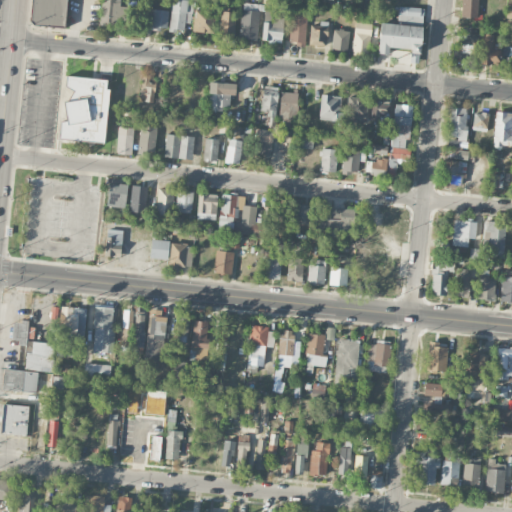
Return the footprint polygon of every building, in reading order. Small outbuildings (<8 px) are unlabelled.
[(31,0),(30,24),(64,26),(65,0),(31,0)] [(118,26),(118,19),(126,19),(126,7),(120,7),(120,0),(101,0),(101,26),(118,26)] [(172,0),(169,30),(188,33),(193,1),(182,0),(172,0)] [(478,18),(478,0),(461,0),(461,17),(478,18)] [(153,17),(152,29),(165,30),(167,4),(148,3),(147,17),(153,17)] [(422,26),(423,8),(398,7),(397,24),(422,26)] [(194,9),(193,32),(214,33),(215,10),(194,9)] [(257,40),(258,11),(241,10),(239,39),(257,40)] [(281,42),(283,12),(264,10),(262,40),(281,42)] [(219,38),(234,38),(235,13),(220,12),(219,38)] [(289,44),(305,44),(306,13),(290,12),(289,44)] [(328,22),(319,22),(319,26),(310,25),(309,45),(326,46),(328,22)] [(369,56),(371,24),(354,23),(352,55),(369,56)] [(378,54),(388,54),(388,48),(411,49),(410,63),(419,64),(421,26),(379,25),(378,54)] [(349,32),(333,30),(331,50),(347,51),(349,32)] [(498,66),(501,48),(492,47),(494,35),(485,34),(481,64),(498,66)] [(478,38),(458,37),(458,54),(478,55),(478,38)] [(59,139),(104,143),(108,89),(106,89),(106,80),(66,76),(65,89),(72,89),(71,102),(66,102),(64,122),(60,122),(59,139)] [(154,77),(142,76),(140,100),(152,101),(154,77)] [(235,84),(209,83),(208,110),(230,110),(230,95),(235,96),(235,84)] [(269,112),(268,117),(275,118),(278,88),(263,86),(260,111),(269,112)] [(289,121),(290,116),(296,116),(297,93),(280,93),(279,121),(289,121)] [(319,120),(339,121),(341,96),(320,95),(319,120)] [(367,98),(346,98),(346,124),(366,124),(367,98)] [(389,101),(371,100),(370,122),(388,123),(389,101)] [(411,106),(394,104),(386,184),(394,185),(397,160),(409,162),(410,149),(407,149),(411,106)] [(465,140),(467,108),(450,108),(448,139),(465,140)] [(488,113),(473,112),(472,130),(487,131),(488,113)] [(511,112),(494,112),(494,146),(511,146),(511,112)] [(138,153),(155,153),(156,126),(139,126),(138,153)] [(133,128),(118,127),(116,154),(132,155),(133,128)] [(271,155),(272,130),(255,130),(254,155),(271,155)] [(192,160),(194,137),(166,134),(164,157),(192,160)] [(313,136),(300,134),(298,147),(310,149),(313,136)] [(217,162),(218,139),(204,139),(203,161),(217,162)] [(239,165),(243,141),(228,139),(225,163),(239,165)] [(466,141),(454,141),(453,160),(465,160),(466,141)] [(385,154),(385,146),(374,145),(374,153),(385,154)] [(336,173),(336,150),(321,149),(320,172),(336,173)] [(358,174),(359,150),(343,149),(341,173),(358,174)] [(365,175),(385,175),(386,161),(366,160),(365,175)] [(461,184),(462,161),(444,161),(444,184),(461,184)] [(501,188),(503,176),(491,175),(489,187),(501,188)] [(109,184),(107,207),(125,209),(127,185),(109,184)] [(145,214),(146,187),(131,186),(129,213),(145,214)] [(172,215),(173,189),(157,188),(156,215),(172,215)] [(193,192),(177,191),(176,213),(192,213),(193,192)] [(216,220),(217,194),(198,194),(197,220),(216,220)] [(236,226),(237,210),(242,210),(242,196),(221,195),(219,225),(236,226)] [(295,223),(310,225),(312,206),(296,204),(295,223)] [(354,233),(355,210),(325,209),(324,220),(318,219),(318,232),(354,233)] [(260,237),(262,224),(236,220),(234,233),(260,237)] [(468,239),(475,239),(475,221),(453,221),(453,246),(467,246),(468,239)] [(506,223),(485,221),(482,250),(493,251),(492,258),(503,258),(506,223)] [(121,257),(122,230),(106,230),(105,257),(121,257)] [(149,258),(167,260),(170,242),(152,239),(149,258)] [(193,245),(170,244),(168,267),(192,268),(193,245)] [(234,253),(216,250),(213,273),(231,275),(234,253)] [(279,280),(279,253),(265,253),(265,279),(279,280)] [(303,281),(303,259),(288,258),(287,281),(303,281)] [(323,285),(326,261),(309,259),(307,283),(323,285)] [(447,296),(447,272),(453,272),(454,261),(432,260),(431,295),(447,296)] [(346,287),(347,269),(331,267),(329,285),(346,287)] [(470,297),(471,269),(455,269),(454,297),(470,297)] [(478,300),(495,301),(496,279),(488,278),(489,270),(479,269),(478,300)] [(511,270),(502,270),(501,303),(511,303),(511,270)] [(86,308),(59,307),(56,356),(75,357),(76,338),(84,338),(86,308)] [(92,352),(113,353),(114,329),(112,329),(113,308),(94,307),(92,352)] [(165,311),(149,309),(144,370),(160,372),(165,311)] [(122,348),(144,348),(144,314),(133,314),(133,323),(122,323),(122,348)] [(187,342),(188,316),(178,316),(177,342),(187,342)] [(206,349),(208,322),(193,321),(191,349),(206,349)] [(14,345),(27,346),(27,322),(14,322),(14,345)] [(227,339),(228,328),(221,327),(220,339),(227,339)] [(249,346),(274,347),(275,329),(250,327),(249,346)] [(335,329),(325,328),(324,336),(308,334),(305,364),(325,366),(326,358),(322,357),(324,339),(334,340),(335,329)] [(277,372),(283,372),(283,366),(299,367),(300,342),(293,341),(293,331),(279,330),(277,372)] [(356,385),(358,340),(337,339),(335,384),(356,385)] [(54,343),(26,342),(25,371),(53,372),(54,343)] [(389,344),(368,343),(366,372),(388,373),(389,344)] [(446,372),(447,345),(428,345),(426,371),(446,372)] [(495,380),(511,380),(511,348),(496,348),(495,380)] [(490,376),(490,353),(468,354),(468,377),(490,376)] [(173,373),(185,374),(186,362),(174,362),(173,373)] [(110,364),(84,365),(84,380),(110,379),(110,364)] [(37,371),(3,370),(2,391),(37,392),(37,371)] [(443,384),(424,383),(423,396),(443,397),(443,384)] [(495,398),(506,399),(507,387),(495,387),(495,398)] [(252,412),(253,402),(245,401),(244,412),(252,412)] [(447,414),(448,406),(428,403),(427,412),(447,414)] [(28,406),(2,405),(1,435),(27,435),(28,406)] [(364,428),(384,428),(385,407),(365,406),(364,428)] [(268,410),(260,409),(259,423),(268,423),(268,410)] [(340,410),(330,409),(330,422),(340,423),(340,410)] [(492,418),(510,420),(511,410),(492,409),(492,418)] [(175,430),(176,410),(167,410),(166,429),(175,430)] [(475,434),(489,434),(489,420),(475,420),(475,434)] [(57,447),(57,421),(48,421),(48,447),(57,447)] [(107,445),(117,446),(118,421),(108,421),(107,445)] [(179,459),(180,431),(166,431),(165,458),(179,459)] [(268,453),(279,453),(279,435),(269,434),(268,453)] [(236,467),(247,467),(248,436),(237,435),(236,467)] [(293,441),(282,440),(281,473),(292,474),(293,441)] [(257,456),(264,456),(265,441),(257,441),(257,456)] [(304,476),(307,444),(297,443),(294,475),(304,476)] [(327,443),(316,443),(316,450),(309,450),(310,475),(328,475),(327,443)] [(349,475),(350,448),(339,447),(338,474),(349,475)] [(230,467),(231,451),(222,451),(222,467),(230,467)] [(417,484),(435,485),(436,468),(439,468),(439,458),(430,458),(430,452),(418,452),(417,484)] [(368,456),(354,455),(354,478),(367,478),(368,456)] [(463,483),(478,484),(481,459),(465,458),(463,483)] [(495,459),(486,459),(485,491),(504,492),(505,464),(495,464),(495,459)] [(450,478),(458,478),(459,462),(441,461),(440,485),(449,485),(450,478)] [(381,471),(371,471),(370,488),(380,489),(381,471)] [(31,511),(32,511),(34,511),(34,495),(19,494),(18,511),(31,511)] [(83,511),(102,511),(102,505),(104,506),(104,496),(84,495),(83,511)] [(75,511),(75,496),(54,497),(55,511),(75,511)] [(116,511),(129,511),(131,498),(118,496),(116,511)]
